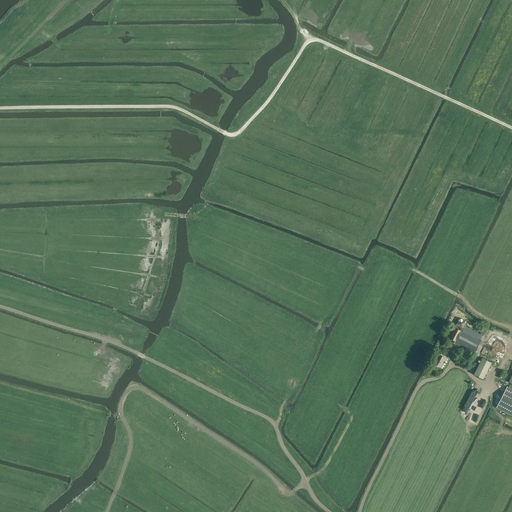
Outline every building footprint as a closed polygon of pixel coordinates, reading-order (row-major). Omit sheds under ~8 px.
[(460,318),(457,325),(464,328),(467,321),(460,318)] [(483,335),(465,326),(463,331),(480,340),(483,335)] [(480,340),(463,331),(455,328),(450,338),(454,341),(476,351),(482,341),(480,340)] [(453,345),(447,342),(445,341),(443,345),(449,349),(448,351),(452,353),(455,349),(453,348),(454,345),(453,345)] [(470,356),(464,353),(462,351),(459,356),(468,360),(470,356)] [(441,367),(444,360),(445,361),(447,358),(439,354),(434,363),(441,367)] [(483,379),(491,363),(482,358),(474,374),(483,379)] [(511,389),(507,387),(497,407),(511,414),(511,389)] [(468,421),(480,425),(486,407),(477,403),(475,411),(470,410),(468,416),(470,417),(468,421)]
